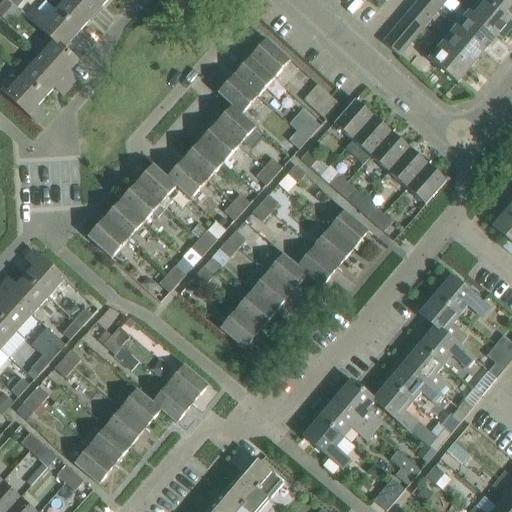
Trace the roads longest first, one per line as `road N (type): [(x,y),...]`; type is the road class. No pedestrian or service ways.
road 1 (residential): [(132,511),(207,428),(227,431),(290,409),(450,219)]
road 2 (residential): [(56,247),(130,159),(130,142),(262,0)]
road 3 (residential): [(462,135),(302,0)]
road 4 (residential): [(32,149),(92,82),(97,48),(144,0)]
